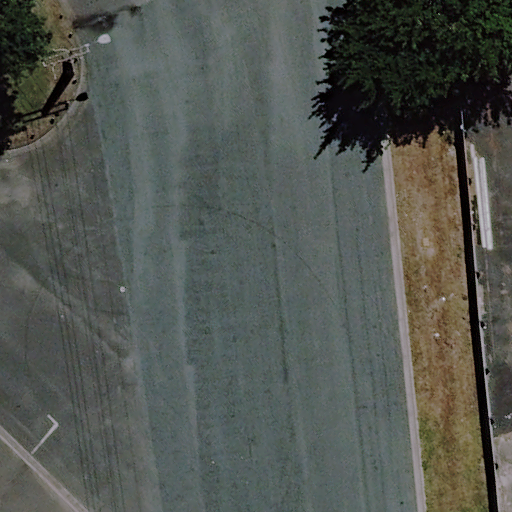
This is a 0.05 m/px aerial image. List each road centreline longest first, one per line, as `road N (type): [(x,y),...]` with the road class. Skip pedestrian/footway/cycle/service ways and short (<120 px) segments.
road 1 (unclassified): [(231,0),(296,444)]
road 2 (unclassified): [(296,444),(93,389),(0,300)]
